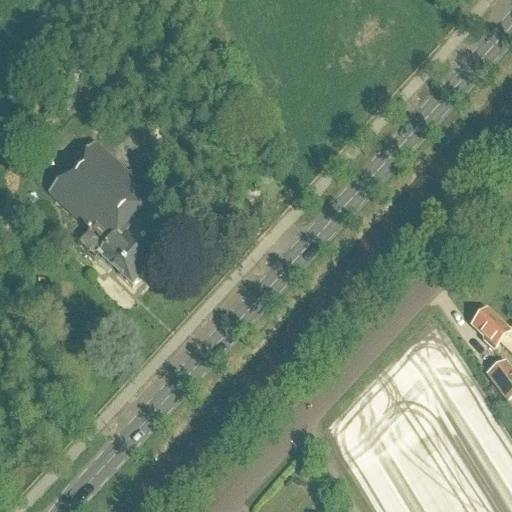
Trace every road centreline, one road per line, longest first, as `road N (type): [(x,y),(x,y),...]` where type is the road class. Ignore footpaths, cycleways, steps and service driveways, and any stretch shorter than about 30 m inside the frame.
road 1 (secondary): [(63,511),(511,25)]
road 2 (unclassified): [(222,511),(511,197)]
